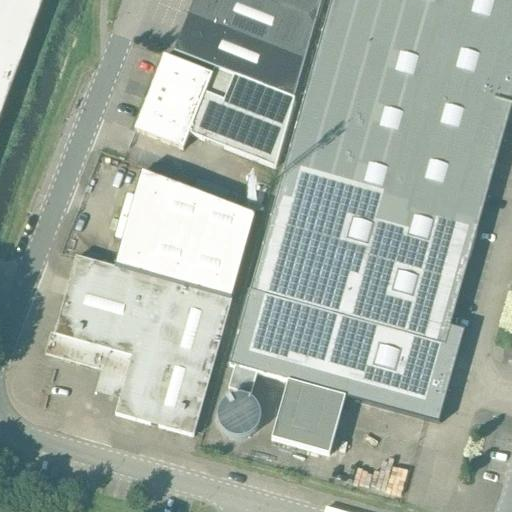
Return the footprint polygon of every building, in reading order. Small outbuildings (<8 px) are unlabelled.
[(0,0),(0,119),(30,39),(44,0),(0,0)] [(315,21),(259,0),(195,0),(189,15),(304,60),(315,21)] [(234,368),(228,390),(250,396),(256,375),(287,383),(271,441),(329,457),(345,400),(423,422),(438,426),(448,388),(434,385),(450,329),(506,127),(484,120),(489,102),(511,108),(511,0),(331,0),(229,367),(234,368)] [(321,0),(259,0),(315,21),(321,0)] [(174,54),(215,70),(293,100),(304,60),(189,15),(174,54)] [(215,70),(212,77),(164,58),(134,133),(183,151),(189,136),(275,170),(294,101),(293,101),(293,100),(215,70)] [(51,335),(45,355),(126,378),(115,417),(193,439),(194,434),(231,303),(254,218),(141,175),(134,200),(126,198),(113,244),(120,246),(114,270),(76,260),(54,336),(51,335)]
